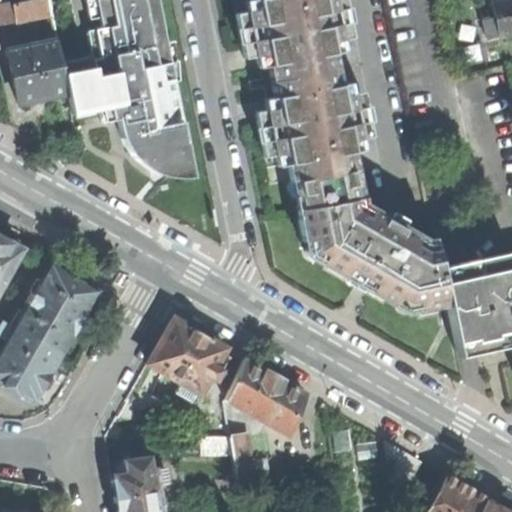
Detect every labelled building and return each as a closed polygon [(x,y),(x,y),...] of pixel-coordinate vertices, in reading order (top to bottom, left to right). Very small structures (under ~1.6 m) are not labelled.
[(0,26),(51,16),(47,0),(29,0),(0,6),(0,26)] [(95,0),(102,29),(87,32),(92,57),(61,64),(68,94),(73,115),(99,110),(102,124),(109,122),(117,120),(120,134),(127,146),(132,155),(140,163),(147,169),(187,161),(191,161),(184,127),(180,127),(179,124),(184,123),(174,79),(171,80),(165,49),(168,49),(157,0),(95,0)] [(255,0),(257,6),(254,11),(235,14),(238,31),(241,31),(243,39),(244,44),(241,45),(243,59),(257,57),(261,61),(265,82),(334,68),(329,42),(352,38),(344,0),(255,0)] [(511,0),(495,0),(492,1),(495,19),(483,22),(488,40),(511,34),(511,0)] [(37,100),(68,94),(61,64),(57,40),(8,51),(19,104),(37,100)] [(340,96),(334,68),(265,82),(269,102),(267,110),(254,113),(257,129),(260,129),(261,135),(263,143),(260,143),(263,157),(282,153),(286,156),(291,183),(296,182),(302,209),(357,197),(354,183),(357,182),(349,139),(371,135),(362,91),(340,96)] [(190,178),(187,161),(147,169),(152,171),(158,174),(165,176),(171,177),(190,178)] [(361,196),(357,197),(302,209),(296,210),(303,241),(310,240),(313,252),(331,262),(327,268),(342,277),(346,272),(358,278),(371,286),(368,292),(383,301),(387,295),(406,306),(419,303),(420,308),(441,272),(440,267),(433,239),(426,241),(362,203),(361,196)] [(2,237),(0,235),(0,286),(5,278),(6,278),(13,267),(12,266),(22,248),(2,237)] [(441,272),(451,324),(458,357),(487,351),(511,346),(511,256),(511,252),(440,267),(441,272)] [(51,264),(15,327),(61,353),(94,297),(92,286),(71,275),(51,264)] [(451,324),(441,272),(420,308),(422,316),(441,313),(444,323),(451,324)] [(209,377),(230,389),(244,358),(202,334),(173,317),(147,363),(181,382),(176,392),(191,401),(196,391),(200,393),(209,377)] [(20,391),(35,399),(42,387),(44,388),(49,387),(51,384),(53,380),(50,373),(61,353),(15,327),(5,321),(0,328),(0,334),(8,339),(0,353),(0,378),(6,382),(5,385),(18,393),(20,391)] [(230,389),(225,399),(287,435),(305,393),(269,372),(244,358),(230,389)] [(251,434),(229,437),(231,455),(236,484),(269,478),(266,461),(256,462),(251,434)] [(202,455),(231,455),(229,437),(228,436),(202,436),(202,455)] [(413,478),(422,461),(384,439),(387,463),(413,478)] [(115,498),(116,511),(162,511),(158,485),(168,483),(166,468),(156,470),(155,468),(151,469),(149,456),(124,459),(126,472),(111,474),(115,498)] [(405,490),(413,478),(387,463),(390,482),(405,490)] [(475,511),(485,497),(464,485),(445,474),(423,511),(475,511)] [(323,499),(338,497),(336,483),(320,486),(323,499)] [(475,511),(511,511),(502,506),(485,497),(475,511)]
